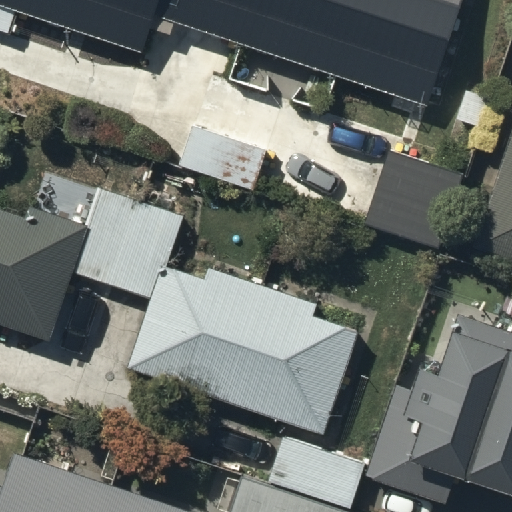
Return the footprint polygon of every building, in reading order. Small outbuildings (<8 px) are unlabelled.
[(155,10),(430,100),(463,0),(33,0),(146,37),(155,10)] [(184,155),(251,177),(262,146),(195,123),(184,155)] [(364,214),(436,239),(460,170),(387,145),(364,214)] [(511,152),(485,233),(511,241),(511,152)] [(156,289),(165,262),(183,208),(140,194),(99,180),(85,222),(72,262),(156,289)] [(72,262),(85,222),(34,205),(30,217),(0,206),(0,313),(49,330),(72,262)] [(223,386),(259,279),(203,260),(199,273),(165,262),(156,289),(134,357),(223,386)] [(315,297),(259,279),(223,386),(292,409),(321,418),(353,324),(311,310),(315,297)] [(511,340),(454,320),(439,362),(421,356),(404,405),(425,412),(411,450),(511,484),(511,340)] [(369,457),(285,429),(268,481),(352,509),(369,457)] [(0,511),(197,511),(16,451),(6,481),(0,479),(0,511)] [(232,511),(350,511),(352,509),(245,474),(232,511)]
